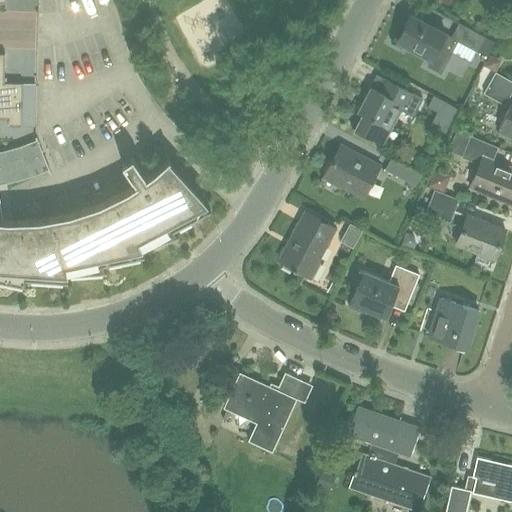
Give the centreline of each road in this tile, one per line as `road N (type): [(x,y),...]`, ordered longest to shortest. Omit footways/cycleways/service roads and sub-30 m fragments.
road 1 (tertiary): [(206,272),(255,208),(367,0)]
road 2 (residential): [(481,406),(315,346),(243,309),(206,272)]
road 3 (tertiary): [(0,328),(108,322),(161,304),(206,272)]
